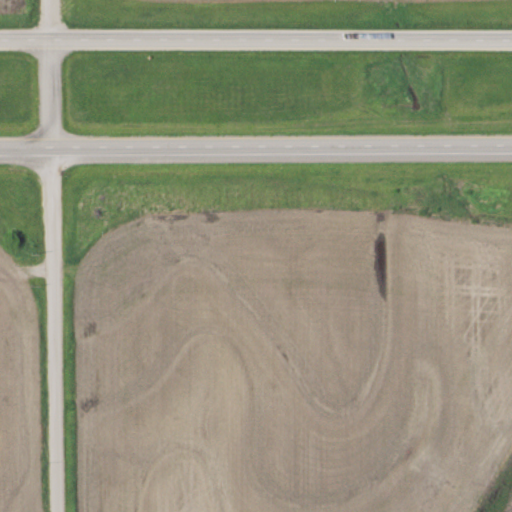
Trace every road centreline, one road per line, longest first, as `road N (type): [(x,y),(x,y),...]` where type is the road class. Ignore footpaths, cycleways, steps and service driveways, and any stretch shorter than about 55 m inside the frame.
road 1 (residential): [(60,511),(53,0)]
road 2 (trunk): [(511,41),(0,38)]
road 3 (trunk): [(0,147),(511,147)]
